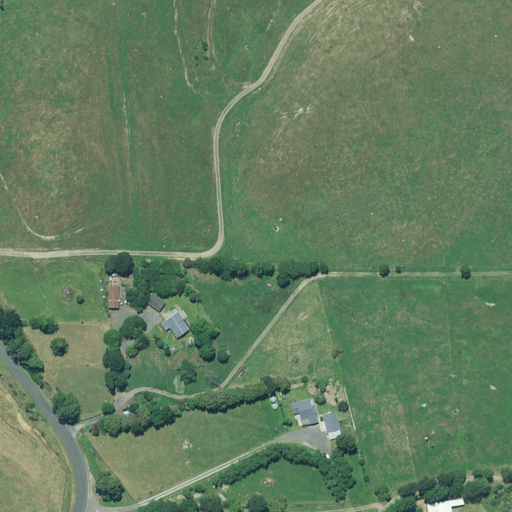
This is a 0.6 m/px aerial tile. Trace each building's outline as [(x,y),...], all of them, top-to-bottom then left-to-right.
[(124,286),(109,285),(109,308),(119,308),(120,297),(123,297),(124,286)] [(154,292),(153,293),(147,302),(160,312),(166,303),(158,297),(159,295),(154,292)] [(190,330),(175,308),(163,316),(166,321),(162,324),(166,331),(170,328),(177,338),(190,330)] [(312,407),(310,399),(292,403),(294,414),(299,413),(301,420),(308,419),(309,424),(319,422),(316,406),(312,407)] [(343,436),(336,412),(323,415),(330,440),(343,436)]
